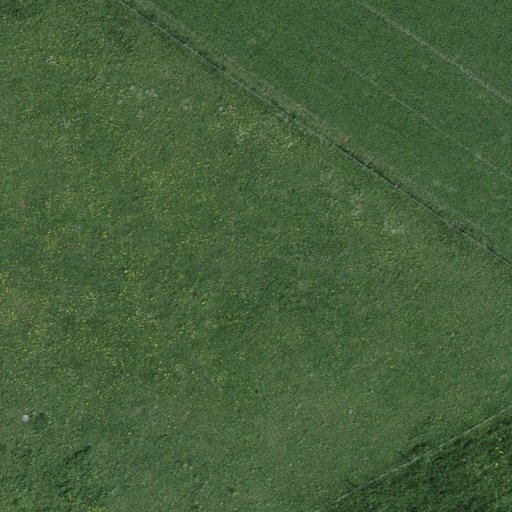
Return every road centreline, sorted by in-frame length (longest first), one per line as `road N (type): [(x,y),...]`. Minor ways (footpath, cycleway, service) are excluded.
road 1 (motorway): [(124,511),(511,223)]
road 2 (motorway): [(240,0),(0,170)]
